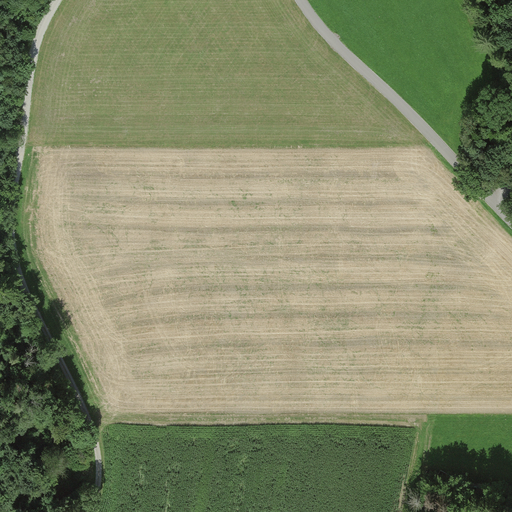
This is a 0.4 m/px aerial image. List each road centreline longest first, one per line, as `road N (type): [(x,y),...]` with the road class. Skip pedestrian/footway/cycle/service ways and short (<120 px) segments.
road 1 (track): [(92,511),(94,436),(24,283),(12,228),(31,67),(59,0)]
road 2 (unclassified): [(303,0),(323,32),(511,220)]
